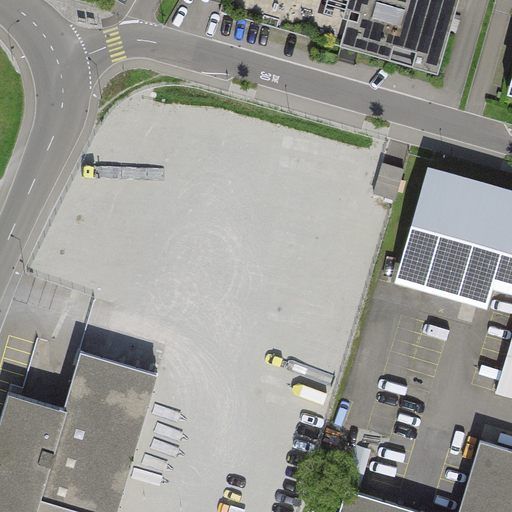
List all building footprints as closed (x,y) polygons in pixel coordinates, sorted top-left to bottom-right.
[(470,0),(241,0),(239,9),(453,70),(470,0)] [(511,204),(431,180),(403,272),(511,305),(511,204)] [(114,511),(170,327),(111,309),(94,367),(74,361),(56,421),(5,405),(0,420),(0,511),(114,511)] [(511,336),(496,389),(511,393),(511,336)] [(511,511),(511,447),(484,438),(459,511),(417,511),(353,491),(345,511),(511,511)]
